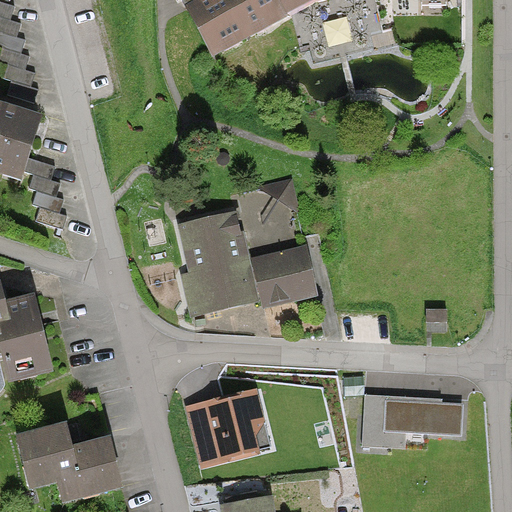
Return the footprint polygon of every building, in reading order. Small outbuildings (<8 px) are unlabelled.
[(204,0),(186,10),(210,55),(217,51),(223,52),(237,45),(238,39),(250,33),(256,35),(270,28),(272,22),(283,16),(289,17),(314,4),(330,0),(204,0)] [(13,9),(0,4),(0,19),(8,22),(13,9)] [(0,34),(15,39),(19,26),(8,22),(0,19),(0,34)] [(0,49),(0,50),(19,56),(23,42),(15,39),(0,34),(0,49)] [(0,50),(0,64),(6,67),(23,72),(27,58),(19,56),(0,50)] [(1,80),(9,83),(29,89),(33,75),(23,72),(6,67),(1,80)] [(9,83),(5,96),(32,105),(36,92),(29,89),(9,83)] [(26,160),(37,124),(0,112),(0,173),(2,174),(4,166),(22,172),(26,160)] [(53,169),(26,160),(22,172),(21,174),(31,177),(53,169)] [(27,190),(34,193),(54,199),(58,185),(31,177),(27,190)] [(295,213),(288,184),(259,190),(295,213)] [(30,207),(38,209),(57,216),(62,202),(54,199),(34,193),(30,207)] [(38,209),(33,223),(61,232),(65,218),(57,216),(38,209)] [(313,295),(304,252),(251,264),(252,269),(246,271),(233,215),(180,227),(190,275),(182,278),(191,318),(253,304),(251,296),(258,295),(261,307),(313,295)] [(0,300),(0,352),(7,379),(48,369),(32,304),(3,311),(0,300)] [(424,312),(424,324),(444,324),(444,312),(424,312)] [(250,397),(204,408),(210,432),(213,433),(215,440),(197,445),(202,465),(254,453),(251,439),(258,427),(250,397)] [(461,407),(388,402),(386,428),(459,434),(461,407)] [(63,428),(63,429),(64,429),(68,444),(78,441),(74,425),(63,428)] [(64,429),(63,429),(16,441),(28,489),(56,482),(61,503),(119,488),(107,442),(70,452),(68,444),(64,429)] [(238,506),(222,509),(222,511),(268,511),(267,501),(254,503),(253,497),(237,500),(238,506)]
